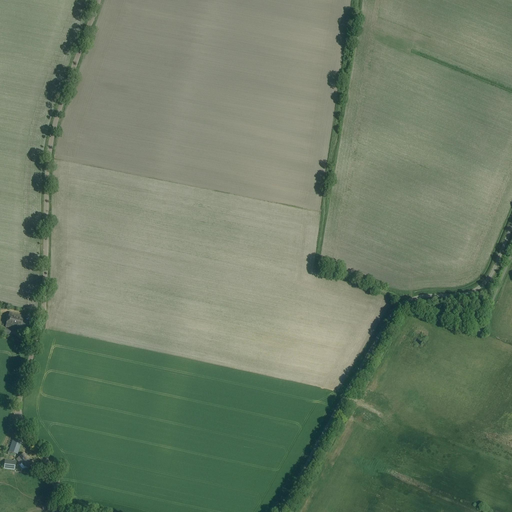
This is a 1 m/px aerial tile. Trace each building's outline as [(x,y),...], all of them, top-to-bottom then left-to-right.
[(26,332),(28,323),(22,321),(24,317),(10,313),(6,328),(21,332),(21,330),(26,332)] [(18,338),(19,333),(4,329),(3,335),(9,336),(9,335),(18,338)] [(22,443),(13,440),(9,451),(18,454),(22,443)] [(27,469),(34,464),(31,460),(30,461),(25,454),(17,460),(21,465),(22,464),(25,467),(26,467),(27,469)] [(16,461),(5,460),(4,469),(15,471),(16,461)]
